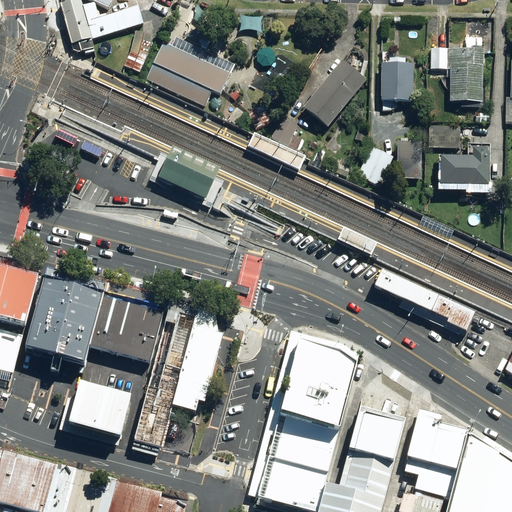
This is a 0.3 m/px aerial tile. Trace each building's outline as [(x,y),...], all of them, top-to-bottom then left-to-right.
[(83,52),(84,55),(94,52),(90,40),(142,25),(137,8),(97,19),(93,4),(81,7),(79,0),(78,0),(59,6),(71,51),(77,54),(83,52)] [(113,0),(85,0),(108,10),(113,0)] [(242,16),(240,31),(263,33),(264,18),(242,16)] [(125,67),(140,74),(148,58),(153,36),(136,32),(131,55),(125,67)] [(146,80),(204,108),(212,92),(220,96),(230,75),(163,43),(146,80)] [(447,70),(448,50),(434,50),(434,70),(447,70)] [(448,50),(447,70),(452,71),(451,103),(483,104),(484,51),(448,50)] [(383,103),(415,103),(415,66),(407,66),(407,59),(391,60),(391,66),(383,66),(383,103)] [(305,111),(329,130),(367,82),(343,63),(320,92),(316,89),(310,96),(314,99),(305,111)] [(52,99),(39,94),(31,112),(52,122),(55,115),(46,112),(52,99)] [(248,114),(256,132),(272,125),(264,107),(248,114)] [(477,114),(477,124),(490,124),(490,114),(477,114)] [(272,138),(286,148),(297,130),(283,121),(272,138)] [(429,149),(460,150),(460,127),(430,127),(429,149)] [(257,135),(250,149),(302,172),(309,158),(257,135)] [(399,178),(422,178),(422,145),(399,144),(399,178)] [(174,147),(170,156),(216,178),(220,168),(174,147)] [(357,178),(379,188),(393,159),(371,149),(357,178)] [(441,186),(490,187),(490,150),(474,150),(474,159),(442,158),(441,186)] [(164,169),(210,190),(216,178),(170,156),(164,169)] [(164,169),(159,178),(205,199),(210,190),(164,169)] [(454,230),(424,216),(419,224),(450,238),(454,230)] [(346,229),(341,241),(374,256),(376,251),(379,245),(346,229)] [(450,325),(469,333),(478,313),(385,271),(377,288),(452,322),(450,325)] [(6,273),(0,297),(0,322),(9,324),(21,276),(6,273)] [(84,367),(103,295),(105,287),(46,273),(25,352),(84,367)] [(21,276),(9,324),(25,328),(38,280),(21,276)] [(151,363),(165,311),(103,295),(89,349),(151,363)] [(205,405),(223,336),(218,334),(216,323),(196,318),(172,409),(196,415),(199,404),(205,405)] [(0,371),(13,375),(23,338),(0,332),(0,371)] [(381,511),(406,420),(361,408),(339,489),(326,485),(336,447),(342,448),(362,374),(348,355),(301,339),(264,504),(292,511),(381,511)] [(69,425),(121,440),(131,399),(80,386),(69,425)] [(440,511),(446,491),(452,492),(467,432),(442,426),(444,418),(421,412),(408,466),(422,469),(416,491),(407,488),(400,511),(440,511)] [(511,511),(511,459),(471,432),(449,511),(511,511)] [(185,511),(187,504),(161,498),(162,493),(0,450),(0,504),(30,511),(185,511)]
